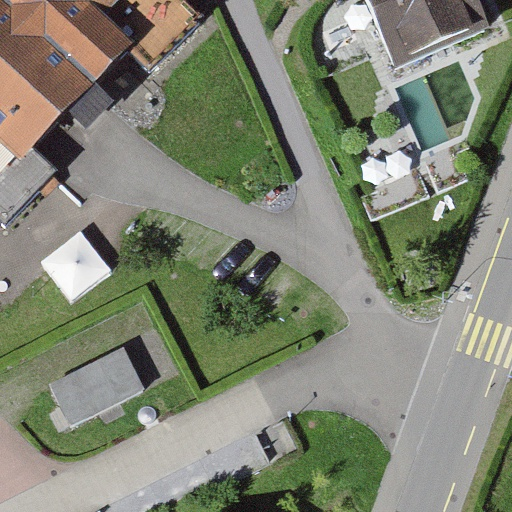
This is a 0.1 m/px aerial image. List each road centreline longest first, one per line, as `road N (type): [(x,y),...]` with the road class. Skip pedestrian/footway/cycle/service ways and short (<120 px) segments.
road 1 (residential): [(467,398),(383,368),(318,379),(49,511)]
road 2 (residential): [(467,398),(511,277)]
road 3 (residential): [(426,511),(467,398)]
